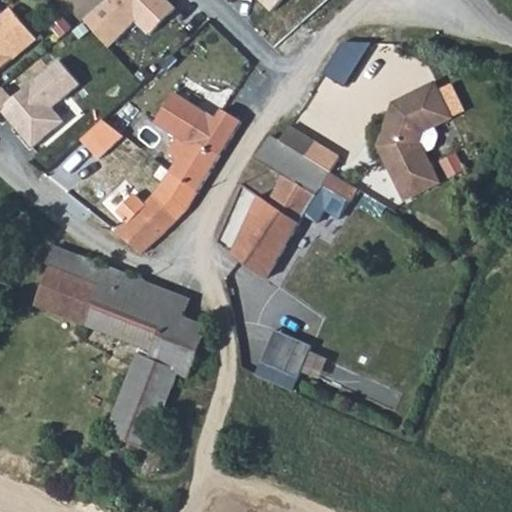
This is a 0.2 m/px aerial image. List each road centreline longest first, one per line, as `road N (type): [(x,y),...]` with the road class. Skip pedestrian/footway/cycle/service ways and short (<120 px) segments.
road 1 (unclassified): [(366,0),(322,42),(260,127),(200,232),(156,268),(124,263),(77,235),(0,169)]
road 2 (track): [(178,511),(204,476),(225,339),(186,248)]
